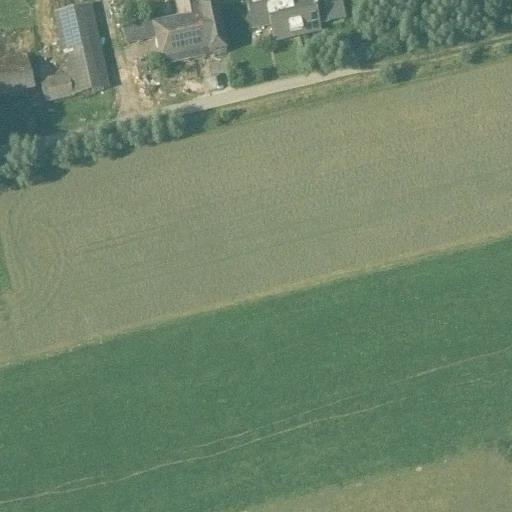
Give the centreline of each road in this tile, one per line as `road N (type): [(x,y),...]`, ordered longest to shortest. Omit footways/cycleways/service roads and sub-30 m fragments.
road 1 (unclassified): [(0,154),(347,72)]
road 2 (track): [(347,72),(511,41)]
